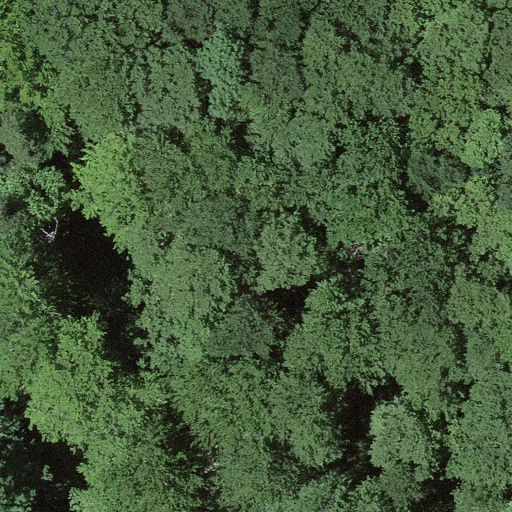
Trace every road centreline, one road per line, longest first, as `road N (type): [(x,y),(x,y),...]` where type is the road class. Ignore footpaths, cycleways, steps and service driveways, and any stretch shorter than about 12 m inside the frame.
road 1 (track): [(45,0),(119,138),(213,424),(231,511)]
road 2 (track): [(0,366),(74,461),(96,511)]
